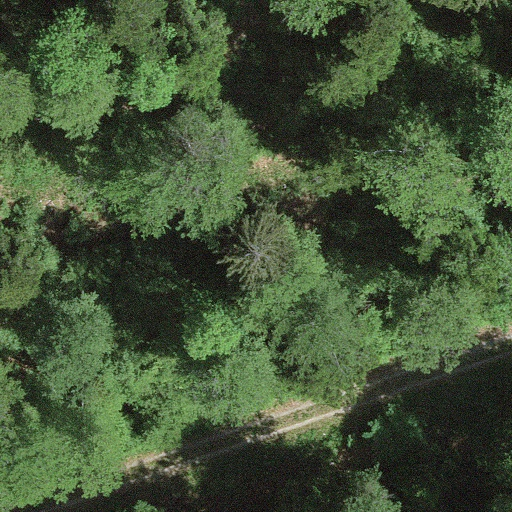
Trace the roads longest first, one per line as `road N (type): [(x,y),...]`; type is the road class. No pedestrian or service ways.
road 1 (track): [(511,150),(105,188),(0,184)]
road 2 (track): [(511,350),(40,511)]
